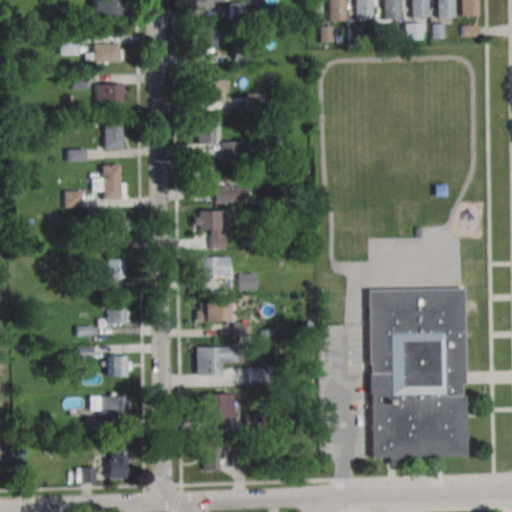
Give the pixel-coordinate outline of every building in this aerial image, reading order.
[(88,0),(89,19),(118,19),(118,0),(88,0)] [(326,0),(343,0),(343,21),(326,22),(326,0)] [(352,0),(369,0),(369,19),(353,20),(352,0)] [(380,0),(397,0),(397,20),(380,20),(380,0)] [(407,0),(424,0),(424,17),(408,17),(407,0)] [(433,0),(450,0),(450,18),(433,18),(433,0)] [(456,0),(473,0),(474,16),(457,16),(456,0)] [(402,39),(419,39),(419,22),(402,22),(402,39)] [(211,27),(194,27),(194,48),(211,48),(211,27)] [(74,54),(74,36),(56,36),(56,54),(74,54)] [(89,52),(82,52),(82,62),(120,62),(120,44),(89,44),(89,52)] [(84,73),(68,73),(68,88),(84,88),(84,73)] [(197,73),(197,101),(222,101),(222,81),(213,81),(213,73),(197,73)] [(93,101),(120,101),(120,83),(93,83),(93,101)] [(194,118),(194,143),(213,143),(213,118),(194,118)] [(100,122),(118,122),(118,149),(100,150),(100,122)] [(82,161),(82,149),(63,149),(63,161),(82,161)] [(213,202),(244,202),(244,184),(219,184),(219,164),(197,164),(197,183),(213,183),(213,202)] [(98,166),(116,166),(117,200),(99,200),(98,166)] [(79,207),(79,190),(61,190),(61,207),(79,207)] [(207,229),(207,249),(227,249),(227,210),(192,210),(192,229),(207,229)] [(111,249),(110,233),(124,232),(124,213),(97,214),(97,236),(95,236),(96,250),(111,249)] [(226,256),(197,256),(197,276),(226,276),(226,256)] [(104,279),(123,279),(123,257),(104,257),(104,279)] [(235,290),(254,290),(254,274),(235,274),(235,290)] [(462,456),(459,288),(364,290),(367,458),(462,456)] [(224,321),(224,301),(200,301),(200,321),(224,321)] [(125,324),(125,305),(104,305),(104,324),(125,324)] [(233,346),(192,346),(192,375),(220,375),(220,362),(233,362),(233,346)] [(104,376),(126,376),(126,355),(104,355),(104,376)] [(263,366),(244,366),(244,383),(263,383),(263,366)] [(87,393),(87,415),(127,415),(127,393),(87,393)] [(200,420),(228,420),(228,393),(200,393),(200,420)] [(218,438),(200,438),(200,470),(218,470),(218,438)] [(126,479),(126,446),(107,446),(107,460),(98,460),(98,479),(126,479)] [(74,483),(93,483),(93,467),(74,467),(74,483)]
